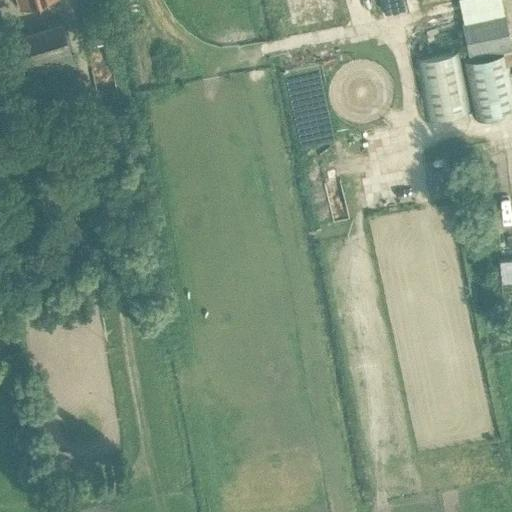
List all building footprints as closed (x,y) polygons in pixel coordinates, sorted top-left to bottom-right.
[(18,0),(21,8),(47,0),(18,0)] [(111,41),(101,0),(84,0),(84,6),(85,10),(81,11),(90,46),(111,41)] [(469,58),(511,48),(505,14),(461,24),(469,58)] [(11,88),(21,121),(56,111),(55,109),(81,104),(71,71),(76,70),(62,22),(1,40),(14,87),(11,88)] [(511,88),(508,65),(511,63),(511,51),(465,62),(475,121),(511,114),(511,88)] [(468,110),(456,52),(418,59),(429,118),(468,110)] [(511,259),(499,261),(501,281),(511,279),(511,259)]
